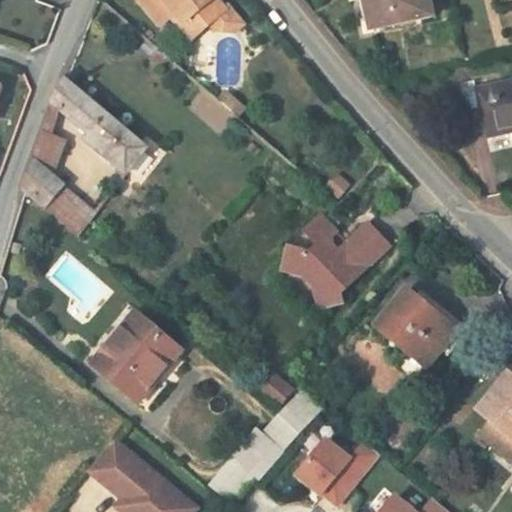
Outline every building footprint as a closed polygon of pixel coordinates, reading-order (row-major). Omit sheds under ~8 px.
[(141,0),(164,24),(178,11),(186,19),(198,8),(209,20),(212,17),(218,24),(233,23),(241,15),(227,1),(225,3),(222,0),(141,0)] [(439,0),(377,0),(385,37),(445,25),(439,0)] [(186,19),(178,11),(172,17),(190,37),(209,20),(198,8),(186,19)] [(112,154),(135,172),(153,150),(74,83),(70,80),(61,103),(114,148),(112,154)] [(0,129),(0,130),(13,94),(0,88),(0,129)] [(511,91),(496,94),(494,88),(478,91),(483,116),(498,112),(504,145),(511,143),(511,91)] [(43,151),(39,159),(59,178),(71,150),(49,141),(43,151)] [(28,190),(29,192),(81,237),(100,214),(59,178),(39,159),(28,190)] [(333,220),(316,237),(328,248),(317,257),(299,253),(292,277),(311,283),(324,296),(328,319),(353,313),(353,303),(403,252),(380,229),(350,260),(344,253),(343,244),(351,238),(333,220)] [(440,370),(470,334),(422,294),(391,330),(440,370)] [(146,400),(190,352),(148,313),(129,333),(138,341),(113,368),(146,400)] [(129,333),(105,360),(113,368),(138,341),(129,333)] [(278,379),(265,394),(282,408),(294,393),(278,379)] [(282,414),(300,429),(319,406),(301,390),(282,414)] [(511,392),(493,415),(511,430),(511,392)] [(280,413),(263,432),(285,451),(301,431),(300,429),(282,414),(280,413)] [(256,428),(208,484),(236,508),(285,452),(256,428)] [(322,498),(324,496),(337,507),(379,455),(364,443),(350,461),(326,442),(298,478),(322,498)] [(134,455),(123,447),(99,478),(109,486),(134,455)] [(207,511),(134,455),(109,486),(134,506),(141,511),(207,511)] [(446,511),(430,499),(423,511),(416,511),(396,496),(382,511),(446,511)]
